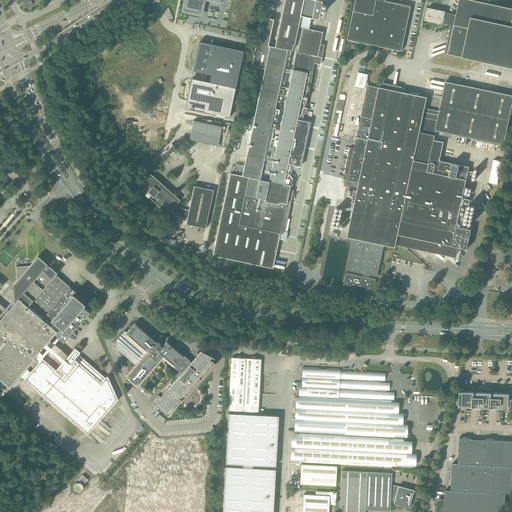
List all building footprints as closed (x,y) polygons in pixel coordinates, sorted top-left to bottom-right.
[(187,0),(186,7),(198,9),(200,0),(201,0),(205,1),(220,4),(220,0),(187,0)] [(230,173),(212,256),(222,258),(272,268),(279,239),(285,241),(287,233),(285,232),(284,234),(280,233),(286,204),(289,189),(290,185),(289,185),(289,183),(291,174),(294,162),(300,164),(308,125),(302,124),(308,97),(310,85),(310,83),(313,73),(315,64),(320,65),(321,57),(323,49),(319,48),(320,45),(322,32),(307,29),(302,28),(297,52),(296,52),(286,99),(285,99),(283,107),(284,107),(278,140),(268,138),(272,121),(277,122),(279,110),(275,109),(278,94),(282,95),(292,51),(293,45),(294,45),(298,27),(300,16),(309,18),(318,20),(321,5),(326,6),(327,1),(322,0),(321,1),(315,0),(284,0),(274,47),(269,46),(268,46),(273,20),(262,17),(258,34),(251,66),(264,69),(264,70),(260,69),(259,75),(263,76),(259,94),(255,93),(254,98),(258,99),(255,111),(254,117),(251,116),(249,122),(253,123),(246,155),(242,174),(242,176),(230,173)] [(376,0),(373,15),(353,11),(347,40),(401,51),(411,7),(385,1),(380,0),(376,0)] [(355,0),(353,11),(373,15),(376,0),(380,0),(385,1),(385,0),(355,0)] [(427,8),(424,21),(438,23),(443,24),(443,23),(454,25),(453,28),(451,28),(452,33),(450,33),(451,38),(449,38),(450,43),(447,43),(449,48),(446,48),(448,53),(447,54),(511,68),(511,8),(471,0),(459,0),(456,16),(445,14),(445,13),(445,12),(440,11),(427,8)] [(191,79),(187,101),(210,106),(208,114),(229,118),(235,88),(243,51),(210,44),(206,44),(199,42),(193,70),(193,71),(216,76),(215,84),(191,79)] [(346,273),(343,286),(373,292),(376,280),(368,278),(369,274),(377,276),(383,245),(395,247),(396,244),(455,256),(457,247),(467,249),(471,230),(461,228),(469,188),(465,187),(466,180),(469,167),(440,161),(444,142),(434,140),(436,131),(488,142),(504,145),(511,105),(511,95),(488,91),(445,82),(439,112),(424,108),(427,98),(400,92),(402,83),(400,83),(398,82),(396,86),(384,83),(385,79),(382,79),(380,88),(379,87),(379,88),(368,85),(368,83),(367,83),(368,75),(359,72),(355,86),(366,89),(360,117),(361,117),(354,148),(350,147),(349,153),(343,179),(347,180),(346,185),(358,188),(357,191),(352,189),(351,197),(353,197),(351,205),(354,206),(347,237),(354,238),(347,270),(366,274),(365,277),(346,273)] [(193,121),(189,140),(217,146),(222,127),(193,121)] [(182,209),(178,217),(187,219),(186,224),(205,229),(213,190),(216,175),(197,171),(194,186),(191,202),(189,210),(187,210),(182,209)] [(178,217),(182,209),(177,204),(180,201),(150,174),(138,188),(146,195),(145,196),(148,198),(148,197),(167,214),(171,210),(178,217)] [(335,207),(331,227),(339,229),(343,209),(335,207)] [(0,378),(9,386),(11,384),(14,387),(13,388),(14,388),(22,378),(88,435),(118,400),(107,377),(105,378),(78,355),(80,353),(80,352),(75,348),(56,370),(42,359),(38,363),(30,372),(25,368),(35,357),(37,355),(37,354),(43,347),(44,346),(46,344),(46,345),(47,344),(46,344),(52,337),(53,336),(55,334),(57,336),(57,337),(63,343),(89,313),(83,307),(85,305),(73,295),(75,292),(70,288),(55,275),(46,267),(48,265),(46,263),(38,256),(29,266),(16,267),(17,281),(13,285),(14,303),(8,310),(7,311),(6,313),(5,313),(5,314),(0,319),(0,378)] [(163,358),(181,374),(160,398),(158,395),(151,403),(168,417),(182,402),(181,401),(179,399),(183,394),(185,396),(186,397),(214,364),(215,365),(216,364),(213,362),(212,362),(211,361),(210,360),(209,360),(208,359),(207,359),(199,353),(198,354),(197,353),(198,354),(191,362),(166,340),(165,337),(159,337),(157,340),(158,341),(157,342),(154,339),(135,323),(126,332),(125,334),(118,342),(117,345),(118,347),(137,364),(136,366),(130,372),(125,378),(137,388),(139,385),(163,358)] [(231,358),(228,405),(258,406),(261,359),(249,359),(231,358)] [(298,398),(296,398),(294,433),(404,438),(405,425),(400,425),(400,414),(395,414),(396,403),(391,403),(391,393),(386,393),(387,384),(382,383),(382,374),(365,373),(365,372),(338,370),(338,369),(305,367),(305,369),(302,369),(301,387),(299,387),(298,398)] [(491,408),(491,393),(459,392),(459,397),(458,397),(456,403),(456,404),(459,404),(458,407),(491,408)] [(491,393),(491,408),(508,409),(509,394),(491,393)] [(258,412),(258,406),(228,405),(228,411),(246,412),(246,415),(228,414),(225,464),(243,465),(242,468),(225,467),(222,511),(272,511),(275,470),(253,468),(253,465),(275,467),(278,416),(256,415),(256,412),(258,412)] [(403,442),(403,439),(294,433),(294,434),(293,448),(291,447),(290,462),(412,469),(413,468),(412,468),(413,460),(408,460),(409,442),(403,442)] [(434,511),(497,511),(505,503),(505,494),(511,494),(511,478),(511,439),(488,438),(484,438),(483,440),(472,440),(472,438),(460,437),(458,464),(456,464),(452,464),(451,491),(445,490),(444,499),(438,499),(435,502),(437,504),(437,506),(435,506),(434,511)] [(111,498),(111,504),(213,509),(216,446),(156,443),(150,443),(149,458),(149,464),(137,463),(131,463),(130,478),(130,484),(118,483),(112,483),(111,498)] [(301,465),(300,484),(336,486),(336,467),(301,465)] [(364,511),(365,510),(390,511),(390,503),(392,503),(393,503),(393,504),(409,508),(414,490),(398,486),(398,487),(394,486),(391,486),(392,473),(341,471),(339,511),(364,511)] [(87,479),(82,475),(78,479),(84,484),(87,479)] [(315,491),(315,495),(303,495),(302,511),(328,511),(329,505),(335,505),(336,492),(315,491)]
